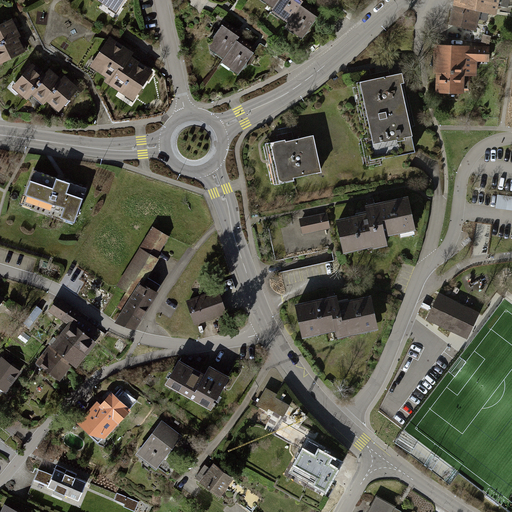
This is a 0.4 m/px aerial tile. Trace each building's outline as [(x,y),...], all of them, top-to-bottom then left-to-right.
[(124,0),(98,0),(116,12),(124,0)] [(305,1),(303,0),(280,0),(275,8),(272,11),(289,23),(303,4),(305,1)] [(500,0),(455,0),(454,5),(483,11),(497,14),(500,0)] [(320,17),(303,4),(289,23),(287,27),(304,39),(320,17)] [(483,11),(454,5),(450,26),(479,32),(483,11)] [(15,19),(0,26),(0,45),(17,38),(19,37),(16,29),(19,28),(15,19)] [(241,37),(224,24),(211,43),(208,46),(225,58),(239,40),(241,37)] [(0,45),(0,65),(24,54),(17,38),(0,45)] [(110,39),(91,67),(112,81),(129,56),(132,53),(110,39)] [(256,52),(239,40),(225,58),(223,62),(240,74),(256,52)] [(489,46),(435,46),(435,74),(439,74),(439,95),(466,95),(466,75),(477,76),(477,61),(489,61),(489,46)] [(152,72),(129,56),(112,81),(109,86),(133,101),(152,72)] [(31,64),(11,87),(25,99),(30,93),(44,76),(31,64)] [(49,71),(44,76),(30,93),(43,105),(46,101),(62,82),(49,71)] [(398,74),(358,84),(371,140),(364,142),(369,164),(416,153),(398,74)] [(65,78),(62,82),(46,101),(60,112),(77,91),(80,93),(83,89),(75,82),(73,85),(65,78)] [(313,136),(271,146),(280,187),(323,177),(313,136)] [(87,188),(34,170),(22,206),(75,224),(87,188)] [(369,211),(339,216),(346,250),(387,242),(386,234),(415,228),(409,195),(368,203),(369,211)] [(498,209),(511,210),(511,198),(498,197),(498,209)] [(328,214),(300,220),(303,233),(331,227),(328,214)] [(123,312),(116,323),(135,330),(158,294),(156,293),(161,285),(148,278),(159,260),(157,258),(170,237),(154,228),(116,286),(127,293),(116,308),(123,312)] [(220,290),(188,300),(195,323),(228,313),(220,290)] [(438,293),(426,320),(467,338),(479,312),(438,293)] [(340,294),(297,303),(304,335),(337,328),(339,336),(380,327),(373,294),(342,301),(340,294)] [(57,300),(48,315),(66,328),(39,360),(61,379),(74,364),(78,366),(96,343),(92,340),(98,330),(80,318),(83,315),(57,300)] [(181,359),(167,384),(212,408),(230,376),(211,365),(206,374),(181,359)] [(1,361),(0,361),(0,385),(6,389),(18,373),(1,361)] [(266,387),(257,405),(269,411),(270,409),(285,417),(291,405),(277,397),(279,394),(266,387)] [(112,392),(81,424),(100,442),(131,410),(112,392)] [(163,420),(138,453),(158,468),(183,435),(163,420)] [(305,449),(293,471),(327,489),(343,459),(314,443),(310,451),(305,449)] [(205,464),(196,477),(220,495),(234,476),(215,463),(211,468),(205,464)] [(39,470),(34,480),(78,499),(86,481),(76,476),(77,473),(57,465),(52,476),(39,470)] [(401,511),(373,496),(364,511),(401,511)] [(22,511),(4,503),(0,511),(22,511)]
